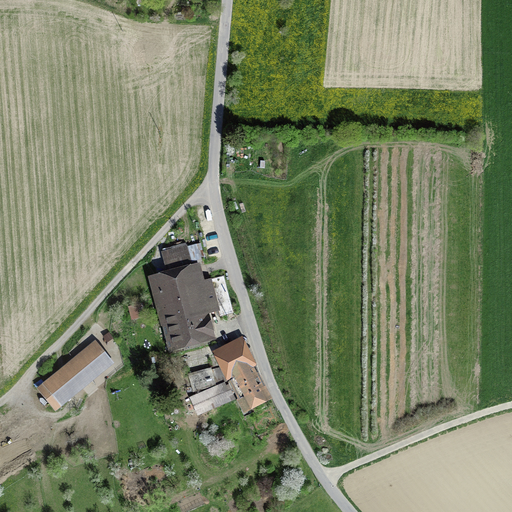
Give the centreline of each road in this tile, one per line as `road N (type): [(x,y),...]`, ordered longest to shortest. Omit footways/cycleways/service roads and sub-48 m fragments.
road 1 (unclassified): [(350,511),(319,477),(284,405),(224,249),(209,181),(222,0)]
road 2 (track): [(209,181),(0,400)]
road 3 (track): [(319,477),(511,402)]
